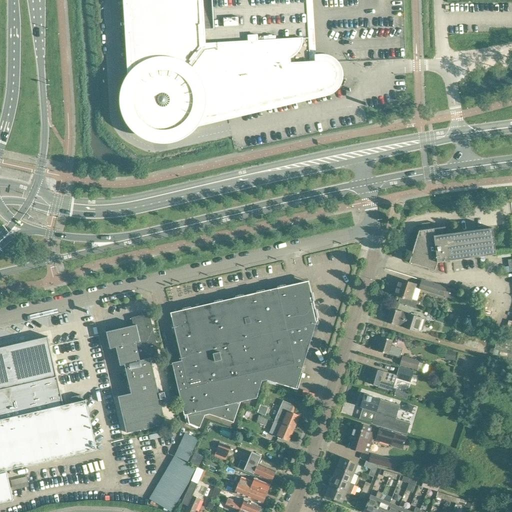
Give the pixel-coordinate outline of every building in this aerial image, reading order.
[(129,0),(134,71),(140,78),(139,79),(138,80),(137,81),(136,83),(135,85),(134,86),(133,88),(133,89),(132,91),(132,93),(131,95),(131,96),(131,98),(131,100),(131,101),(131,103),(131,104),(132,106),(132,108),(133,110),(133,112),(134,114),(135,116),(136,117),(137,118),(138,120),(140,121),(140,122),(142,124),(143,125),(145,126),(146,127),(149,128),(151,129),(153,130),(156,131),(158,131),(161,131),(164,131),(167,131),(170,130),(171,130),(173,129),(175,129),(176,128),(178,127),(180,126),(182,125),(183,124),(185,122),(186,121),(187,120),(188,118),(189,116),(190,115),(198,119),(229,111),(229,112),(230,113),(230,114),(231,115),(232,115),(233,115),(234,115),(235,115),(236,115),(237,114),(237,113),(238,113),(238,112),(238,111),(238,110),(238,109),(325,89),(326,88),(328,88),(329,87),(330,86),(331,85),(332,84),(333,83),(334,82),(334,80),(335,79),(335,78),(335,77),(335,76),(335,75),(335,74),(335,73),(335,72),(335,71),(334,70),(334,69),(333,68),(333,67),(332,66),(331,65),(329,63),(328,62),(326,62),(324,61),(322,61),(310,62),(306,0),(129,0)] [(495,254),(492,228),(434,235),(433,228),(419,230),(409,263),(434,270),(437,262),(495,254)] [(411,300),(416,285),(399,280),(395,295),(400,296),(398,302),(415,307),(417,302),(411,300)] [(429,292),(432,284),(421,280),(418,289),(429,292)] [(301,372),(316,322),(316,321),(317,321),(318,320),(310,286),(309,285),(309,284),(308,284),(307,283),(306,282),(305,282),(304,282),(303,282),(171,313),(181,360),(172,362),(184,414),(187,414),(190,423),(200,427),(205,415),(210,414),(234,422),(241,401),(257,397),(262,380),(265,379),(266,380),(291,387),(296,371),(301,372)] [(454,300),(456,291),(432,284),(429,292),(454,300)] [(418,333),(422,318),(390,309),(386,323),(397,326),(397,325),(404,327),(404,328),(418,333)] [(159,393),(151,358),(159,356),(149,313),(131,318),(133,325),(106,332),(110,349),(116,347),(120,365),(124,364),(130,393),(117,396),(126,433),(166,423),(160,399),(165,398),(164,392),(159,393)] [(511,340),(498,336),(492,354),(511,360),(511,340)] [(6,470),(97,449),(85,400),(63,405),(47,337),(0,347),(0,503),(13,500),(6,470)] [(399,357),(402,349),(390,345),(392,340),(382,337),(381,339),(379,338),(377,343),(379,344),(377,351),(387,355),(387,354),(399,357)] [(456,352),(445,351),(445,360),(455,361),(456,352)] [(402,356),(399,364),(416,370),(419,361),(402,356)] [(399,366),(396,375),(397,376),(396,378),(410,382),(411,380),(414,371),(399,366)] [(372,368),(367,383),(378,387),(378,386),(392,390),(395,383),(396,378),(397,376),(396,375),(391,374),(372,368)] [(399,405),(364,394),(362,400),(360,399),(358,405),(360,406),(360,407),(375,412),(371,424),(406,435),(409,423),(395,419),(399,405)] [(293,413),(296,406),(283,401),(275,420),(293,428),(299,415),(293,413)] [(260,404),(257,412),(263,414),(265,406),(260,404)] [(266,425),(268,419),(259,415),(257,422),(266,425)] [(288,441),(293,428),(275,420),(269,433),(276,436),(288,441)] [(350,441),(348,448),(367,454),(373,433),(369,432),(371,427),(355,423),(350,441)] [(379,429),(376,440),(391,445),(393,438),(404,442),(406,437),(379,429)] [(153,433),(145,449),(166,460),(174,444),(153,433)] [(226,457),(231,446),(220,442),(216,453),(226,457)] [(203,455),(194,451),(189,462),(198,465),(203,455)] [(240,460),(237,467),(271,481),(275,471),(257,463),(260,456),(251,452),(247,463),(240,460)] [(354,474),(358,464),(341,457),(337,467),(354,474)] [(380,457),(378,464),(379,465),(395,469),(397,461),(380,457)] [(373,477),(378,465),(366,461),(364,466),(371,469),(369,475),(373,477)] [(350,483),(350,482),(354,474),(337,467),(333,476),(350,483)] [(269,484),(254,478),(252,481),(241,476),(238,483),(265,494),(269,484)] [(351,494),(355,485),(355,484),(350,482),(350,483),(333,476),(329,486),(346,493),(346,492),(351,494)] [(413,493),(415,485),(417,480),(411,478),(409,483),(406,490),(413,493)] [(192,496),(198,483),(192,480),(182,503),(188,506),(192,496)] [(265,494),(238,483),(236,489),(237,489),(235,492),(246,496),(246,497),(262,503),(265,494)] [(342,502),(346,493),(329,486),(325,495),(342,502)] [(364,500),(368,490),(363,488),(359,497),(364,500)] [(374,511),(380,498),(381,499),(383,493),(378,491),(376,497),(371,495),(363,511),(364,511),(374,511)] [(184,511),(193,511),(199,499),(192,496),(188,506),(185,511),(184,511)] [(257,511),(260,507),(243,500),(242,503),(228,498),(226,503),(248,511),(257,511)] [(386,511),(390,502),(381,499),(380,498),(374,511),(386,511)] [(210,500),(207,507),(212,510),(215,502),(210,500)] [(397,511),(400,506),(390,502),(386,511),(397,511)] [(248,511),(226,503),(224,508),(234,511),(248,511)]
